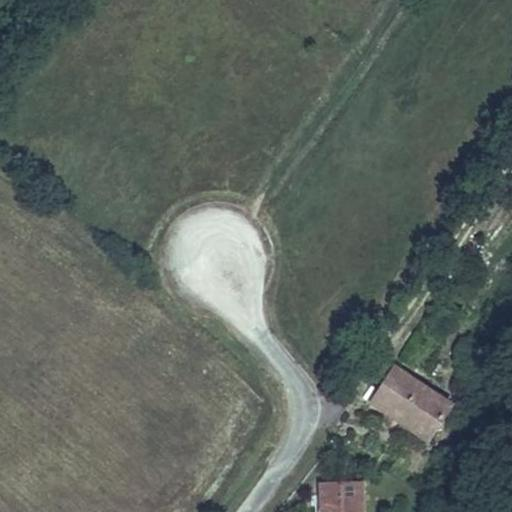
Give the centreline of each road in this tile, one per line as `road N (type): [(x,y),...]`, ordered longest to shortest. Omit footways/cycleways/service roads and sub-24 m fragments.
road 1 (residential): [(224,511),(309,409),(219,249)]
road 2 (track): [(406,0),(219,249)]
